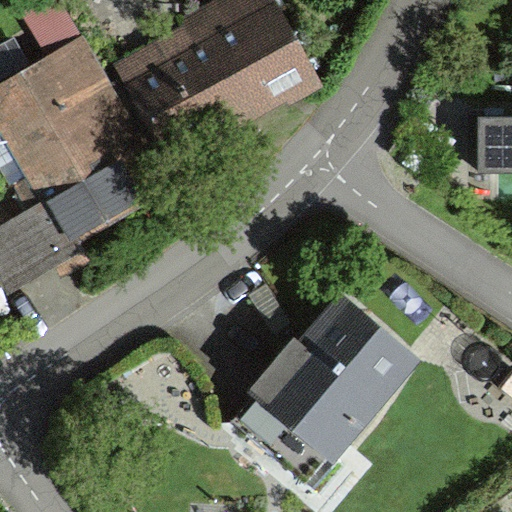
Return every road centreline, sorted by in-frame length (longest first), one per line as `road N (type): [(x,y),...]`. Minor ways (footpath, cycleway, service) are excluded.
road 1 (residential): [(312,155),(171,287),(0,401)]
road 2 (residential): [(312,155),(511,291)]
road 3 (residential): [(414,0),(375,73),(312,155)]
